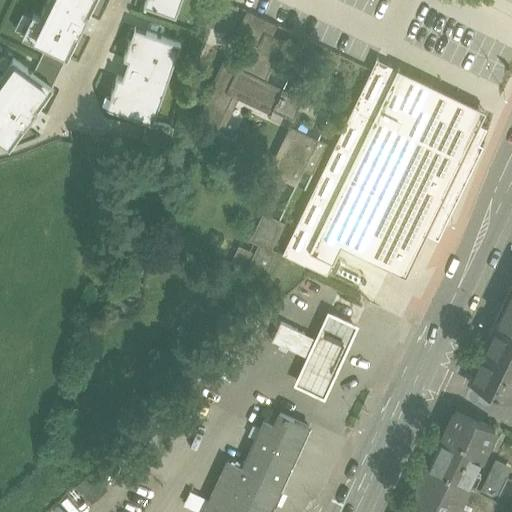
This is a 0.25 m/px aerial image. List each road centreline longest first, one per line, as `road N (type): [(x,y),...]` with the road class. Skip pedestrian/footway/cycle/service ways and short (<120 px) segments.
road 1 (secondary): [(511,174),(413,376)]
road 2 (secondary): [(413,376),(344,511)]
road 3 (residential): [(115,0),(69,124)]
